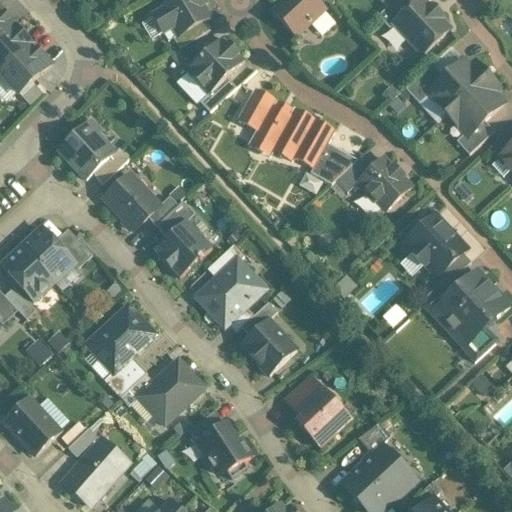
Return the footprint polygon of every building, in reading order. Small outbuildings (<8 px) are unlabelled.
[(180,0),(162,11),(163,14),(153,20),(168,45),(173,42),(178,39),(179,40),(205,24),(210,21),(202,9),(206,7),(201,0),(180,0)] [(287,0),(272,14),(297,41),(326,13),(313,0),(287,0)] [(335,5),(329,0),(313,0),(326,13),(335,5)] [(376,0),(387,11),(398,0),(376,0)] [(409,0),(398,0),(387,11),(378,19),(390,32),(395,28),(394,26),(415,7),(409,0)] [(415,7),(394,26),(395,28),(423,58),(450,33),(441,24),(444,21),(433,8),(429,11),(421,2),(415,7)] [(0,42),(15,28),(0,12),(0,42)] [(205,24),(179,40),(178,39),(173,42),(180,53),(211,35),(205,24)] [(15,28),(0,42),(0,77),(1,78),(33,48),(15,28)] [(223,42),(187,76),(208,98),(209,99),(227,82),(245,65),(239,59),(240,59),(229,47),(228,48),(223,42)] [(33,48),(1,78),(19,98),(52,68),(33,48)] [(445,82),(430,96),(431,97),(448,115),(487,79),(475,66),(471,70),(465,63),(445,82)] [(432,68),(406,92),(420,107),(431,97),(430,96),(445,82),(432,68)] [(448,115),(446,117),(465,137),(468,140),(485,125),(505,106),(495,96),(499,91),(487,79),(448,115)] [(227,82),(209,99),(208,98),(200,106),(210,117),(237,92),(227,82)] [(335,135),(295,113),(290,121),(273,111),(276,106),(255,94),(238,124),(257,135),(250,149),(270,161),(279,145),(297,155),(293,160),(313,172),(314,172),(328,147),(335,135)] [(115,157),(98,140),(102,136),(92,125),(84,132),(84,131),(60,154),(87,183),(115,157)] [(485,125),(468,140),(465,137),(457,145),(470,158),(494,135),(485,125)] [(511,129),(490,150),(499,160),(511,148),(511,129)] [(358,164),(328,147),(314,172),(313,172),(311,177),(332,189),(336,185),(336,184),(358,164)] [(511,148),(499,160),(500,161),(493,168),(504,180),(511,173),(511,148)] [(358,164),(336,184),(336,185),(347,197),(360,185),(359,185),(373,172),(362,160),(358,164)] [(393,171),(384,162),(373,172),(359,185),(360,185),(368,194),(367,196),(376,206),(378,205),(387,214),(411,191),(402,182),(404,180),(394,170),(393,171)] [(160,211),(130,179),(106,202),(135,234),(160,211)] [(447,232),(435,219),(422,231),(415,231),(407,239),(406,247),(414,255),(421,255),(426,260),(425,267),(438,281),(463,257),(467,253),(458,244),(452,244),(447,238),(447,232)] [(213,253),(187,225),(155,254),(163,264),(171,274),(172,273),(181,282),(213,253)] [(75,267),(43,232),(22,251),(55,286),(75,267)] [(55,286),(22,251),(2,270),(34,305),(55,286)] [(463,257),(442,277),(450,286),(471,266),(463,257)] [(238,265),(198,302),(225,331),(265,294),(238,265)] [(455,298),(437,315),(437,316),(432,320),(460,350),(465,345),(466,347),(482,332),(508,309),(478,277),(455,298)] [(447,289),(424,311),(432,320),(437,316),(437,315),(455,298),(447,289)] [(129,310),(88,349),(115,377),(155,339),(129,310)] [(383,319),(392,328),(402,319),(393,310),(383,319)] [(297,355),(268,324),(241,349),(270,380),(297,355)] [(482,332),(466,347),(465,345),(460,350),(475,366),(496,347),(482,332)] [(59,334),(48,341),(55,353),(67,346),(59,334)] [(40,367),(52,355),(37,340),(25,352),(40,367)] [(154,387),(140,401),(165,429),(204,392),(179,365),(154,387)] [(146,378),(121,402),(129,410),(140,401),(154,387),(146,378)] [(339,411),(321,391),(301,411),(309,420),(299,429),(320,451),(348,425),(336,413),(339,411)] [(30,402),(4,426),(36,460),(61,437),(30,402)] [(225,429),(197,448),(215,476),(223,470),(228,477),(253,461),(242,443),(236,447),(233,441),(225,429)] [(113,459),(99,447),(65,487),(91,509),(121,476),(108,465),(113,459)] [(387,511),(416,486),(383,451),(343,488),(365,511),(387,511)] [(0,511),(11,511),(3,503),(4,502),(0,498),(0,511)] [(178,511),(169,503),(161,511),(178,511)] [(441,511),(433,503),(423,511),(441,511)]
